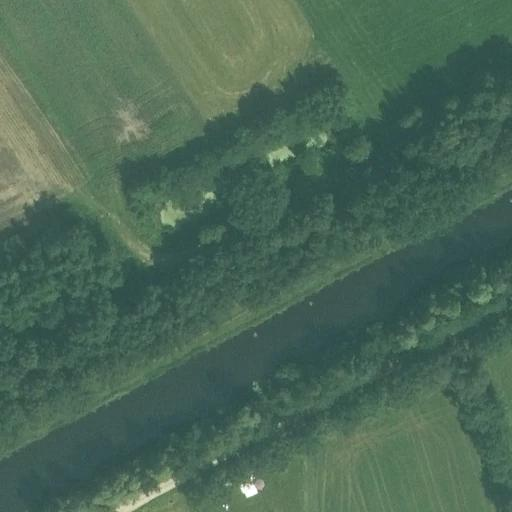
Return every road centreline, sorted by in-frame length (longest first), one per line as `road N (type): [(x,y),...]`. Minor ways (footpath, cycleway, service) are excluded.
road 1 (track): [(92,213),(139,252),(192,251),(384,164),(441,152),(511,115)]
road 2 (track): [(511,304),(113,511)]
